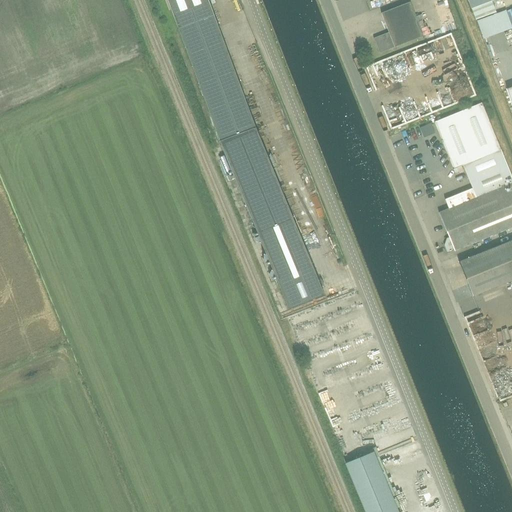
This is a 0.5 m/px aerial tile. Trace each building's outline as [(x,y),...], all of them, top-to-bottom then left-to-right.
[(207,0),(167,0),(219,141),(288,309),(323,294),(255,128),(207,0)] [(467,0),(471,9),(494,0),(467,0)] [(410,2),(381,13),(388,33),(374,39),(379,53),(423,36),(410,2)] [(462,165),(472,188),(445,200),(448,209),(438,213),(448,237),(446,238),(443,245),(447,254),(511,227),(511,177),(500,149),(481,102),(434,121),(453,169),(462,165)] [(511,240),(458,262),(472,296),(511,279),(511,240)] [(498,373),(511,367),(511,346),(491,355),(498,373)] [(365,511),(397,511),(376,458),(379,456),(375,447),(361,453),(363,456),(345,463),(365,511)]
